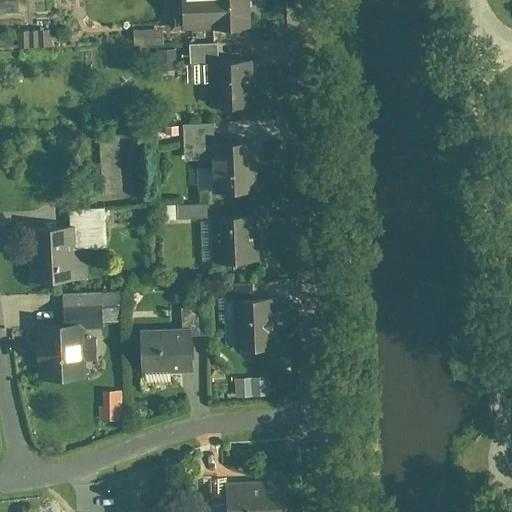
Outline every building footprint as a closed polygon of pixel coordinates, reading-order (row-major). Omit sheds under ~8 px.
[(185,0),(187,31),(255,27),(253,0),(185,0)] [(21,47),(52,45),(51,27),(20,29),(21,47)] [(135,46),(161,43),(160,30),(134,32),(135,46)] [(211,60),(222,59),(221,41),(191,42),(191,61),(211,60)] [(162,71),(178,70),(177,49),(161,50),(162,71)] [(211,60),(213,104),(258,102),(256,58),(222,59),(211,60)] [(187,159),(217,158),(216,142),(215,122),(185,123),(187,159)] [(218,190),(261,188),(259,140),(216,142),(217,158),(218,190)] [(72,225),(73,246),(109,245),(107,207),(71,208),(72,225)] [(213,216),(215,261),(260,259),(258,214),(213,216)] [(31,281),(74,279),(73,246),(72,225),(29,227),(31,281)] [(236,299),(258,298),(258,281),(227,282),(228,300),(236,299)] [(65,293),(67,324),(84,323),(106,322),(104,291),(65,293)] [(258,298),(236,299),(238,350),(280,348),(277,297),(258,298)] [(192,325),(192,333),(205,333),(204,304),(191,305),(192,325)] [(37,325),(40,378),(87,376),(84,323),(67,324),(37,325)] [(192,325),(144,327),(147,374),(194,372),(192,333),(192,325)] [(239,399),(271,398),(271,375),(238,376),(239,399)] [(101,420),(122,419),(121,390),(100,391),(101,420)] [(288,511),(287,478),(229,481),(230,503),(230,511),(288,511)] [(118,489),(119,511),(160,511),(159,487),(118,489)] [(230,511),(230,503),(213,504),(213,511),(230,511)]
